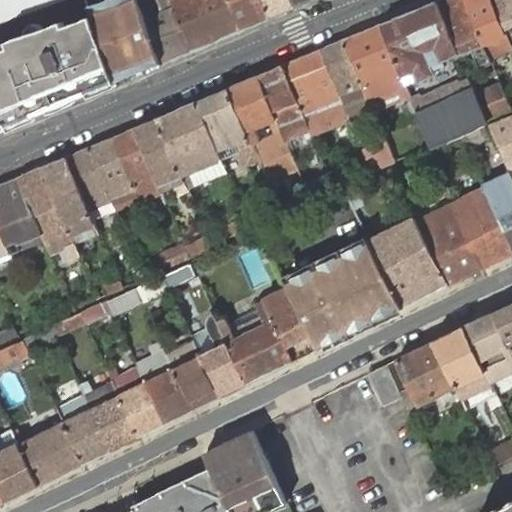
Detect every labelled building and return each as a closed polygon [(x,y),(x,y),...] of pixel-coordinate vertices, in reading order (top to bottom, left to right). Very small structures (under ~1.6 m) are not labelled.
[(0,0),(0,23),(64,0),(0,0)] [(105,0),(89,6),(93,16),(97,27),(117,82),(138,72),(162,62),(144,11),(140,0),(105,0)] [(140,0),(144,11),(162,62),(191,50),(175,6),(164,11),(159,0),(140,0)] [(172,0),(175,6),(191,50),(241,29),(230,0),(172,0)] [(230,0),(241,29),(269,17),(262,0),(230,0)] [(262,0),(269,17),(297,5),(295,0),(262,0)] [(437,0),(382,24),(405,78),(414,74),(423,94),(413,98),(433,144),(467,129),(477,124),(511,108),(507,98),(502,84),(492,88),(477,95),(471,78),(461,82),(450,55),(459,51),(459,53),(473,47),(481,67),(483,67),(493,62),(492,61),(466,0),(437,0)] [(494,0),(466,0),(492,61),(511,52),(511,44),(507,33),(494,0)] [(511,0),(494,0),(503,23),(511,19),(511,0)] [(0,104),(8,127),(50,110),(47,103),(72,92),(75,99),(117,82),(97,27),(93,16),(67,25),(44,34),(0,49),(0,104)] [(511,19),(503,23),(507,33),(511,30),(511,19)] [(382,24),(345,39),(371,101),(393,92),(400,88),(404,98),(412,94),(405,78),(382,24)] [(345,39),(322,49),(349,114),(362,109),(366,107),(373,105),(371,101),(345,39)] [(322,49),(283,65),(312,133),(319,129),(328,126),(334,123),(343,119),(350,116),(349,114),(322,49)] [(283,65),(259,75),(287,139),(299,134),(304,132),(307,139),(313,136),(312,133),(283,65)] [(259,75),(229,88),(252,144),(258,142),(259,147),(272,176),(298,166),(289,146),(287,139),(259,75)] [(229,88),(199,100),(219,149),(237,141),(247,164),(259,159),(252,144),(229,88)] [(47,103),(50,110),(75,99),(72,92),(47,103)] [(371,101),(373,105),(375,110),(397,101),(393,92),(371,101)] [(199,100),(159,117),(189,188),(195,185),(189,172),(223,158),(219,149),(199,100)] [(0,130),(8,127),(0,104),(0,130)] [(511,115),(490,125),(495,136),(510,167),(511,171),(511,115)] [(350,116),(343,119),(346,124),(346,125),(353,122),(350,116)] [(159,117),(136,127),(159,179),(161,185),(165,184),(164,181),(175,176),(178,183),(181,191),(189,188),(159,117)] [(462,138),(467,149),(495,136),(490,125),(488,122),(479,127),(480,130),(470,134),(468,131),(461,135),(462,138)] [(477,124),(467,129),(468,131),(470,134),(480,130),(479,127),(477,124)] [(136,127),(113,136),(135,189),(159,179),(136,127)] [(113,136),(90,146),(113,198),(135,189),(113,136)] [(363,148),(373,172),(396,161),(387,137),(363,148)] [(90,146),(67,155),(89,208),(113,198),(90,146)] [(67,155),(43,166),(74,239),(84,235),(89,233),(98,229),(93,216),(89,208),(67,155)] [(406,164),(393,171),(400,186),(413,180),(406,164)] [(43,166),(19,176),(46,238),(50,249),(57,247),(62,245),(67,242),(72,256),(80,253),(74,239),(43,166)] [(341,185),(343,189),(344,193),(376,178),(374,175),(373,172),(341,185)] [(511,173),(485,187),(511,241),(511,173)] [(330,175),(305,185),(307,188),(311,199),(335,188),(330,175)] [(19,176),(0,184),(0,225),(11,251),(12,253),(46,238),(19,176)] [(161,185),(162,188),(163,190),(178,183),(175,176),(164,181),(165,184),(161,185)] [(159,179),(135,189),(138,198),(162,188),(161,185),(159,179)] [(464,197),(451,203),(483,269),(511,255),(511,241),(485,187),(471,194),(464,197)] [(311,199),(307,188),(289,197),(293,207),(311,199)] [(135,189),(113,198),(116,207),(138,198),(135,189)] [(113,198),(89,208),(93,216),(116,207),(113,198)] [(417,220),(449,285),(483,269),(451,203),(437,210),(430,214),(417,220)] [(253,227),(248,216),(229,224),(234,235),(253,227)] [(416,219),(370,241),(370,243),(404,308),(449,285),(417,220),(416,219)] [(0,225),(0,255),(11,251),(0,225)] [(261,229),(236,240),(240,248),(265,237),(261,229)] [(209,236),(187,246),(189,250),(191,255),(213,245),(209,236)] [(185,241),(161,251),(165,262),(167,266),(191,255),(189,250),(187,246),(185,241)] [(370,241),(287,282),(290,287),(298,303),(320,349),(336,341),(404,308),(370,243),(370,241)] [(161,251),(138,261),(144,276),(167,266),(165,262),(161,251)] [(191,261),(162,274),(170,290),(198,276),(195,269),(191,261)] [(115,275),(97,284),(101,295),(120,286),(115,275)] [(151,279),(134,287),(140,299),(157,291),(151,279)] [(134,287),(108,300),(111,309),(117,321),(122,319),(119,311),(140,301),(140,299),(134,287)] [(290,287),(265,300),(294,361),(320,349),(298,303),(290,287)] [(108,300),(82,312),(86,320),(111,309),(108,300)] [(294,361),(265,300),(257,303),(260,309),(267,324),(236,339),(229,324),(226,318),(220,321),(249,383),(294,361)] [(511,347),(511,303),(495,312),(511,347)] [(267,324),(260,309),(229,324),(236,339),(267,324)] [(82,312),(53,325),(57,336),(87,323),(86,320),(82,312)] [(211,332),(194,340),(221,397),(249,383),(220,321),(215,312),(204,318),(211,332)] [(465,326),(491,380),(494,379),(511,371),(507,362),(511,359),(511,347),(495,312),(465,326)] [(53,325),(24,339),(27,344),(29,349),(57,336),(53,325)] [(465,326),(435,341),(457,385),(463,398),(467,408),(497,393),(495,389),(491,380),(465,326)] [(24,339),(0,348),(0,365),(30,352),(29,349),(27,344),(24,339)] [(221,397),(194,340),(166,353),(194,410),(221,397)] [(167,423),(194,410),(166,353),(160,341),(149,347),(153,355),(138,363),(139,367),(167,423)] [(457,385),(435,341),(398,359),(388,363),(403,397),(408,408),(457,385)] [(388,363),(369,373),(385,406),(403,397),(388,363)] [(140,437),(167,423),(139,367),(113,380),(140,437)] [(85,382),(80,385),(85,394),(112,450),(140,437),(113,380),(90,392),(85,382)] [(85,463),(112,450),(85,394),(58,409),(64,420),(85,463)] [(19,442),(39,485),(85,463),(64,420),(19,442)] [(13,429),(0,435),(0,485),(8,501),(39,485),(19,442),(14,431),(13,429)] [(220,445),(207,451),(215,470),(235,511),(266,511),(287,502),(254,429),(220,445)] [(511,441),(489,453),(496,466),(511,457),(511,441)] [(235,511),(215,470),(128,511),(235,511)]
